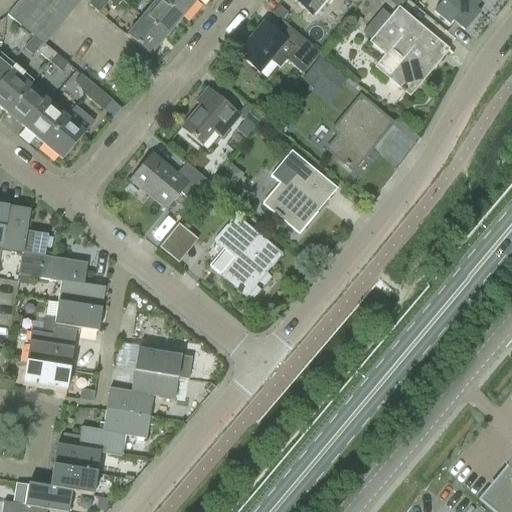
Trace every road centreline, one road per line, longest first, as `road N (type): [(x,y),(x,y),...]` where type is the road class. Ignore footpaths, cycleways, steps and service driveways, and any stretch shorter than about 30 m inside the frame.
road 1 (residential): [(261,366),(410,185),(511,26)]
road 2 (primary): [(273,511),(511,227)]
road 3 (residential): [(65,197),(237,0)]
road 4 (residential): [(261,366),(65,197)]
road 5 (tertiary): [(349,511),(511,322)]
road 6 (residential): [(134,511),(261,366)]
road 7 (residential): [(0,467),(35,471),(44,408),(0,401)]
